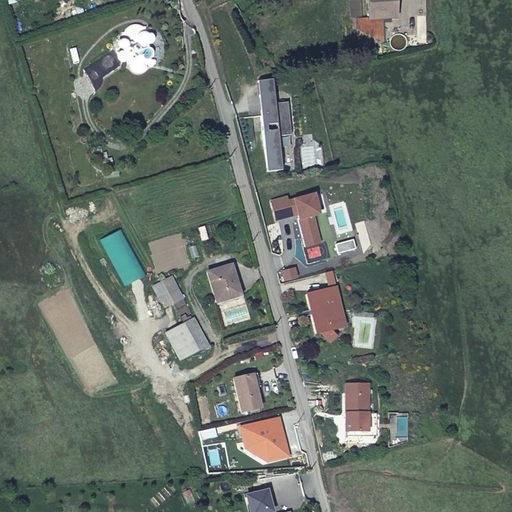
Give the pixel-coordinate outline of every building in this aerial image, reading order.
[(397,18),(394,0),(368,0),(371,19),(397,18)] [(133,42),(134,46),(128,48),(127,43),(125,40),(122,39),(118,39),(117,41),(116,44),(116,46),(119,52),(116,54),(115,58),(117,61),(120,63),(123,63),(126,60),(129,61),(133,61),(135,59),(137,55),(143,58),(145,59),(148,58),(149,56),(150,53),(149,50),(147,48),(150,43),(150,40),(149,37),(147,35),(143,33),(139,33),(136,35),(134,38),(133,42)] [(274,136),(287,135),(284,102),(272,103),(270,80),(255,81),(256,95),(245,96),(247,117),(258,116),(263,172),(278,171),(274,136)] [(283,198),(267,203),(272,221),(294,215),(300,238),(313,235),(309,217),(315,215),(309,195),(284,202),(283,198)] [(313,235),(300,238),(303,247),(316,243),(313,235)] [(348,239),(331,245),(335,254),(351,248),(348,239)] [(215,301),(238,295),(230,266),(206,273),(215,301)] [(279,275),(281,280),(293,277),(291,269),(282,271),(279,275)] [(150,286),(162,309),(182,299),(170,277),(150,286)] [(333,287),(303,294),(307,309),(312,308),(313,313),(308,314),(312,333),(318,332),(327,342),(333,336),(327,330),(335,328),(330,309),(337,307),(333,287)] [(337,307),(330,309),(335,328),(342,326),(337,307)] [(209,347),(193,317),(165,333),(180,360),(198,351),(209,347)] [(254,387),(256,386),(260,386),(257,372),(251,374),(254,387)] [(260,407),(256,386),(254,387),(251,374),(233,378),(241,411),(260,407)] [(366,384),(343,384),(343,431),(366,432),(366,384)] [(287,456),(279,418),(241,426),(245,441),(273,459),(287,456)] [(271,511),(266,490),(246,496),(249,511),(271,511)]
